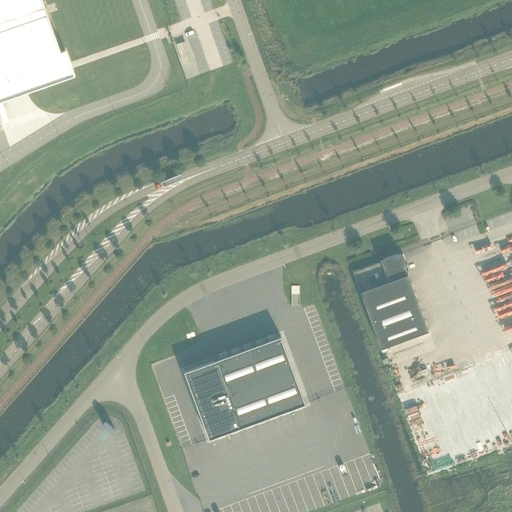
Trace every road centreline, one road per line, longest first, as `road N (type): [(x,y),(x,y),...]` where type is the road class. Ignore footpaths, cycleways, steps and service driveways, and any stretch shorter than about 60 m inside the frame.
road 1 (unclassified): [(511,174),(207,285),(173,305),(110,372)]
road 2 (secondary): [(0,368),(139,216),(196,175)]
road 3 (secondary): [(196,175),(107,212),(0,321)]
road 4 (secondary): [(284,142),(511,58)]
road 5 (unclassified): [(110,372),(0,498)]
road 6 (unclassified): [(176,511),(137,403),(110,372)]
road 7 (unclassified): [(284,142),(233,0)]
